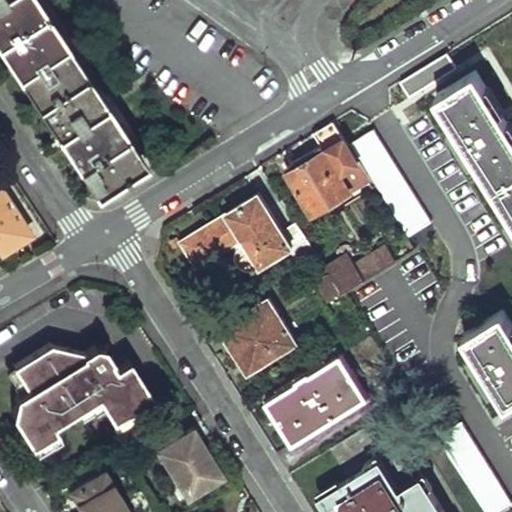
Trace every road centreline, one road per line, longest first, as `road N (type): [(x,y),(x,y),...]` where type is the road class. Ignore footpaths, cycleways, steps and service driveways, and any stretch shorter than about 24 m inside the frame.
road 1 (residential): [(491,0),(110,232)]
road 2 (residential): [(289,511),(110,232)]
road 3 (residential): [(0,113),(95,241)]
